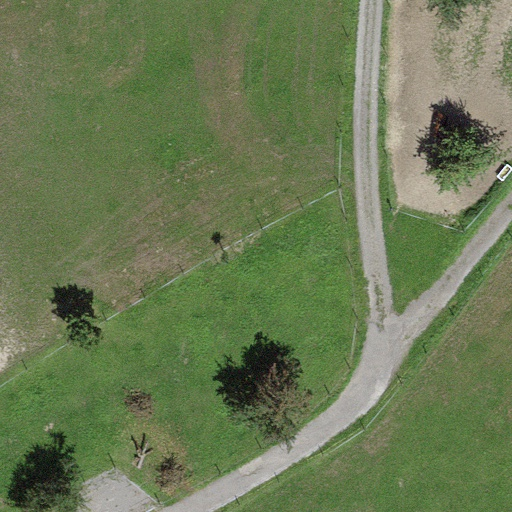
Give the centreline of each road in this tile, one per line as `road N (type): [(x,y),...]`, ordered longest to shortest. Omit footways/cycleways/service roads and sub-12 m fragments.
road 1 (track): [(381,0),(377,29),(416,335),(357,413),(179,511)]
road 2 (track): [(511,222),(416,335)]
